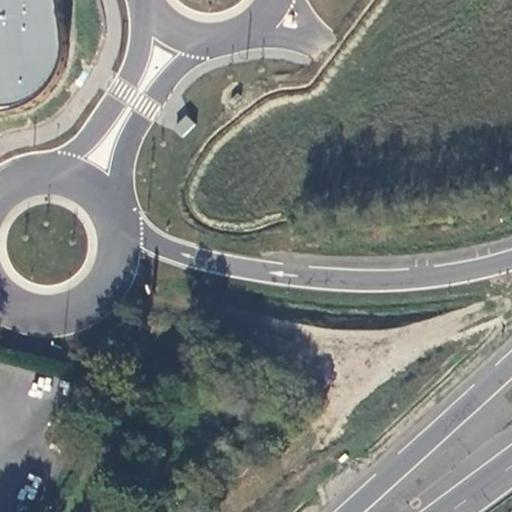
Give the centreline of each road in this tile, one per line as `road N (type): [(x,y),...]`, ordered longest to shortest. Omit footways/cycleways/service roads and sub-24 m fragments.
road 1 (tertiary): [(511,258),(384,279),(294,274),(217,262),(119,225)]
road 2 (trunk): [(511,362),(346,511)]
road 3 (tertiary): [(114,212),(128,138),(146,106),(212,38)]
road 4 (tertiary): [(144,0),(142,44),(125,90),(86,140),(46,168)]
road 5 (tertiary): [(8,306),(50,317),(91,303),(117,268),(119,225)]
